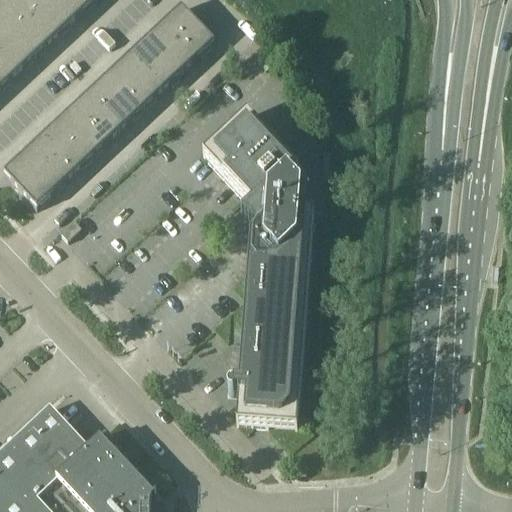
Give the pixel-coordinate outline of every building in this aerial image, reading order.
[(16,41),(34,25),(31,22),(10,0),(7,0),(0,7),(0,23),(14,38),(16,41)] [(49,6),(43,0),(10,0),(31,22),(34,25),(52,9),(49,6)] [(52,9),(71,29),(99,2),(97,0),(54,0),(49,6),(52,9)] [(71,29),(52,9),(34,25),(53,45),(71,29)] [(150,42),(166,60),(198,30),(182,12),(150,42)] [(0,51),(14,38),(0,23),(0,51)] [(36,62),(53,45),(34,25),(16,41),(36,62)] [(166,60),(183,78),(215,47),(198,30),(166,60)] [(0,58),(18,78),(36,62),(16,41),(14,38),(0,51),(0,58)] [(147,78),(166,60),(150,42),(131,60),(147,78)] [(0,93),(1,95),(18,78),(0,58),(0,93)] [(145,113),(164,95),(147,78),(131,60),(112,78),(128,96),(145,113)] [(147,78),(164,95),(183,78),(166,60),(147,78)] [(87,102),(103,119),(128,96),(112,78),(87,102)] [(103,119),(120,137),(145,113),(128,96),(103,119)] [(62,125),(78,143),(103,119),(87,102),(62,125)] [(240,390),(234,390),(233,389),(232,390),(231,390),(230,391),(229,392),(229,393),(228,393),(228,395),(229,396),(229,397),(230,398),(231,399),(232,399),(233,400),(239,400),(237,429),(297,434),(314,215),(307,215),(308,194),(294,178),(299,173),(248,118),(203,160),(254,214),(246,221),(260,235),(251,243),(240,390)] [(78,143),(94,160),(120,137),(103,119),(78,143)] [(43,143),(59,160),(78,143),(62,125),(43,143)] [(4,179),(21,196),(59,160),(43,143),(4,179)] [(75,178),(94,160),(78,143),(59,160),(75,178)] [(59,160),(21,196),(37,214),(75,178),(59,160)] [(68,246),(69,245),(82,234),(75,226),(61,238),(68,246)] [(0,511),(152,511),(152,506),(156,503),(151,499),(157,494),(106,440),(90,454),(51,412),(0,459),(0,511)]
